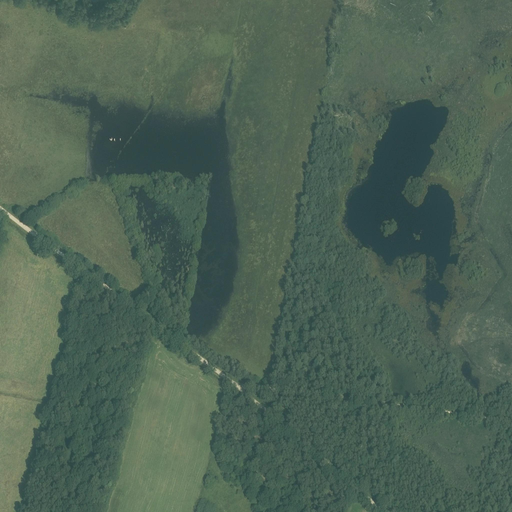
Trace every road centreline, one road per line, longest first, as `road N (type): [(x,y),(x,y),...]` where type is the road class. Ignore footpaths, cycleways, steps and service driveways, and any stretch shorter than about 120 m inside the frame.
road 1 (unclassified): [(232,382),(0,206)]
road 2 (track): [(232,382),(387,511)]
